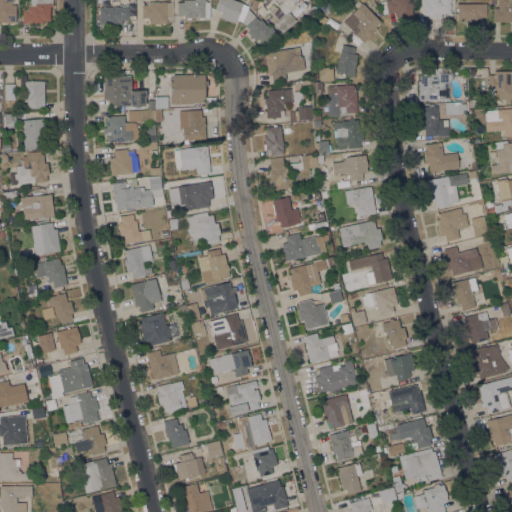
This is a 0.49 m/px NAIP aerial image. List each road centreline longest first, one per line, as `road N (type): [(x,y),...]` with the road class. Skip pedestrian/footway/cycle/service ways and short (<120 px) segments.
road 1 (residential): [(157,511),(87,221),(72,0)]
road 2 (residential): [(320,511),(240,171),(236,72),(219,52),(203,50)]
road 3 (residential): [(486,511),(403,192),(391,72),(415,50)]
road 4 (residential): [(203,50),(0,53)]
